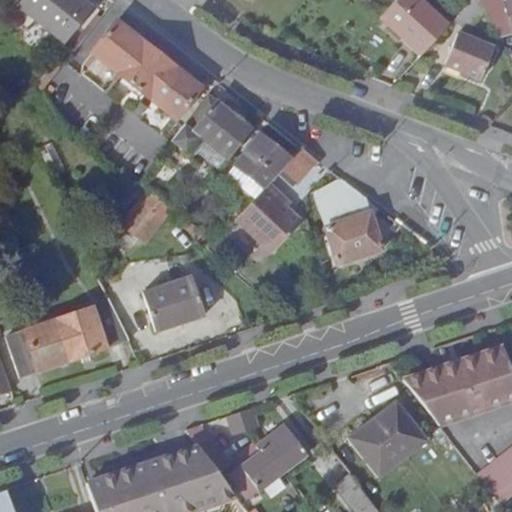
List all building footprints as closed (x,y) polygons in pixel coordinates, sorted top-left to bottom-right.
[(95,7),(85,0),(23,0),(20,4),(67,41),(95,7)] [(428,49),(454,22),(430,0),(401,0),(390,14),(428,49)] [(491,7),(486,0),(473,0),(460,15),(471,28),(491,7)] [(119,23),(117,25),(108,19),(85,48),(180,122),(205,89),(119,23)] [(482,82),(499,47),(465,32),(448,67),(482,82)] [(191,155),(204,138),(233,160),(257,128),(213,96),(176,144),(191,155)] [(74,108),(66,116),(72,121),(80,113),(74,108)] [(72,121),(66,116),(59,128),(67,135),(75,124),(72,121)] [(270,188),(295,157),(267,135),(242,165),(270,188)] [(150,158),(150,139),(113,138),(113,157),(150,158)] [(59,175),(73,169),(61,143),(47,149),(59,175)] [(324,160),(323,160),(307,148),(287,170),(303,184),(324,160)] [(284,200),(288,195),(275,183),(242,219),(279,253),(308,222),(284,200)] [(342,266),(388,250),(371,196),(358,187),(319,198),(342,266)] [(182,210),(158,191),(128,227),(162,202),(177,216),(182,210)] [(162,202),(128,227),(152,245),(177,216),(162,202)] [(459,278),(455,267),(439,272),(443,283),(459,278)] [(210,318),(197,277),(148,292),(162,333),(210,318)] [(14,338),(27,378),(135,344),(117,305),(14,338)] [(0,397),(17,392),(0,337),(0,397)] [(511,405),(511,356),(509,349),(409,381),(445,428),(511,405)] [(432,442),(402,402),(354,438),(385,478),(432,442)] [(263,427),(257,410),(233,418),(240,434),(263,427)] [(266,447),(235,469),(255,498),(314,455),(289,421),(262,441),(266,447)] [(221,467),(232,459),(209,425),(194,431),(206,447),(221,467)] [(226,511),(225,506),(244,498),(221,467),(206,447),(129,471),(141,507),(125,511),(226,511)] [(511,454),(484,478),(499,497),(511,486),(511,454)] [(103,511),(125,511),(141,507),(129,471),(94,483),(103,511)] [(361,511),(384,511),(378,503),(357,475),(342,487),(361,511)] [(462,476),(448,483),(462,510),(476,503),(462,476)] [(20,511),(13,491),(0,495),(0,511),(20,511)]
